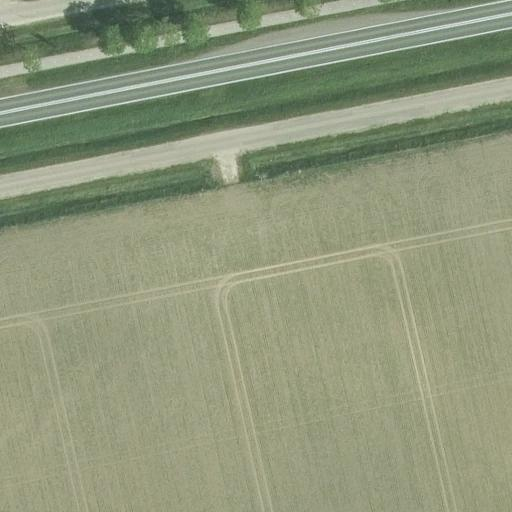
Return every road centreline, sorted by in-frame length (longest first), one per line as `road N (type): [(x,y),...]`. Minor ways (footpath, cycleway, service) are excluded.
road 1 (unclassified): [(0,185),(511,85)]
road 2 (trunk): [(0,112),(511,13)]
